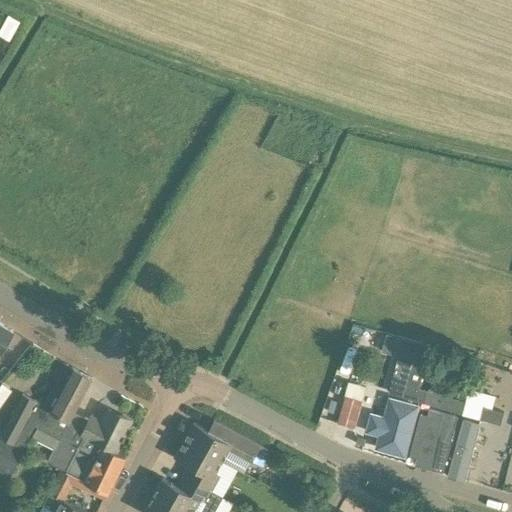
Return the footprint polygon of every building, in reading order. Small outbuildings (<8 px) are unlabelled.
[(0,352),(1,353),(13,332),(0,323),(0,352)] [(394,375),(407,379),(402,397),(422,403),(426,390),(418,388),(425,363),(412,360),(412,361),(399,357),(394,375)] [(490,388),(491,361),(477,361),(477,388),(490,388)] [(60,439),(74,413),(82,396),(92,379),(66,365),(44,406),(37,402),(23,394),(0,436),(0,437),(25,451),(32,438),(37,428),(60,439)] [(429,387),(426,390),(422,403),(463,414),(470,388),(473,376),(463,373),(457,399),(445,395),(443,391),(429,387)] [(495,395),(470,388),(463,414),(500,424),(503,412),(492,409),(495,395)] [(354,428),(361,404),(345,399),(337,424),(354,428)] [(65,473),(86,483),(104,447),(116,453),(131,422),(107,410),(100,426),(74,413),(60,439),(37,428),(32,438),(55,449),(48,462),(66,472),(65,473)] [(466,479),(481,420),(463,415),(448,475),(466,479)] [(252,461),(261,446),(218,423),(212,433),(194,423),(184,440),(222,460),(245,473),(251,461),(252,461)] [(25,451),(0,437),(0,478),(6,482),(25,451)] [(356,444),(363,446),(364,446),(366,439),(358,437),(356,444)] [(222,460),(184,440),(174,458),(193,468),(187,478),(211,491),(220,476),(215,473),(222,460)] [(126,458),(116,453),(104,447),(86,483),(107,494),(126,458)] [(63,502),(64,500),(74,480),(60,474),(50,495),(63,502)] [(153,496),(182,511),(213,511),(222,497),(211,491),(187,478),(182,489),(163,478),(153,496)] [(86,511),(64,500),(63,502),(50,495),(49,494),(43,506),(54,511),(86,511)] [(182,511),(153,496),(144,511),(182,511)]
